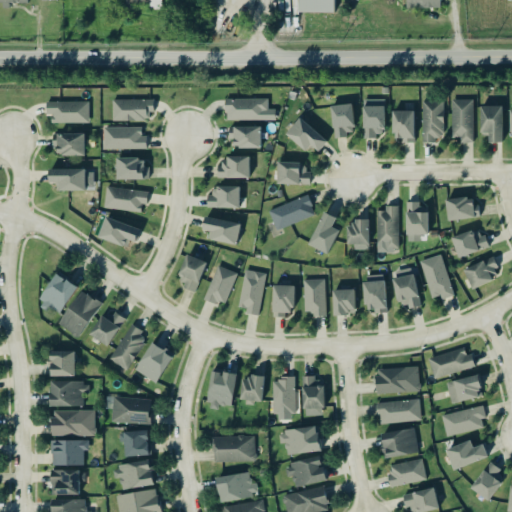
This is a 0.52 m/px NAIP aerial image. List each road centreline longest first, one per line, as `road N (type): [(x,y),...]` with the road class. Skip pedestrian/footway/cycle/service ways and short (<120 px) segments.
road 1 (residential): [(511,298),(483,319),(416,342),(257,349),(203,337),(46,230),(0,218)]
road 2 (tertiary): [(0,58),(511,55)]
road 3 (residential): [(23,511),(24,387),(6,268),(18,220)]
road 4 (residential): [(190,511),(183,417),(203,337)]
road 5 (residential): [(192,134),(176,224),(140,294)]
road 6 (residential): [(364,511),(346,350)]
road 7 (residential): [(350,180),(511,175)]
